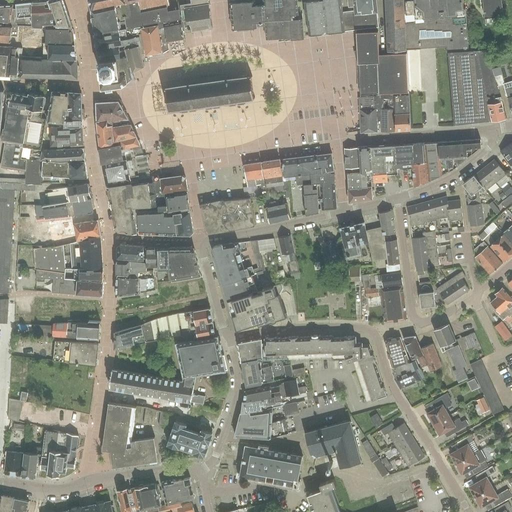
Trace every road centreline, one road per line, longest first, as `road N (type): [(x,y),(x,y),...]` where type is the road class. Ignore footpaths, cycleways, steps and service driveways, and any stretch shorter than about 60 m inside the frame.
road 1 (residential): [(465,511),(388,381),(373,330)]
road 2 (unclassified): [(198,468),(53,490),(0,482)]
road 3 (residential): [(339,143),(511,127)]
road 4 (residential): [(373,330),(301,326),(229,337)]
road 5 (residential): [(198,468),(218,449),(234,398),(229,337)]
road 6 (residential): [(205,241),(344,213)]
road 7 (residential): [(396,198),(453,175),(511,128)]
road 8 (residential): [(416,323),(396,198)]
